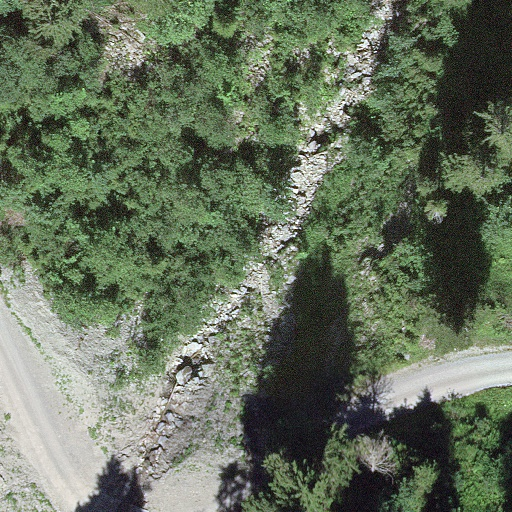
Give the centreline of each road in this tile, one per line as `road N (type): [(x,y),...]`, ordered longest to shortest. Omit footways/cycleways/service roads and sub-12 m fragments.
road 1 (track): [(511,367),(365,408),(199,511)]
road 2 (track): [(97,511),(0,348)]
